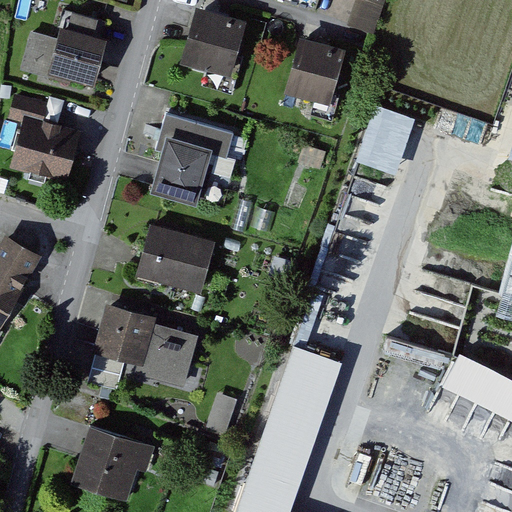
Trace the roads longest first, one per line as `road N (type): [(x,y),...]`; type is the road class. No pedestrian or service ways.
road 1 (residential): [(13,511),(88,237)]
road 2 (residential): [(88,237),(154,0)]
